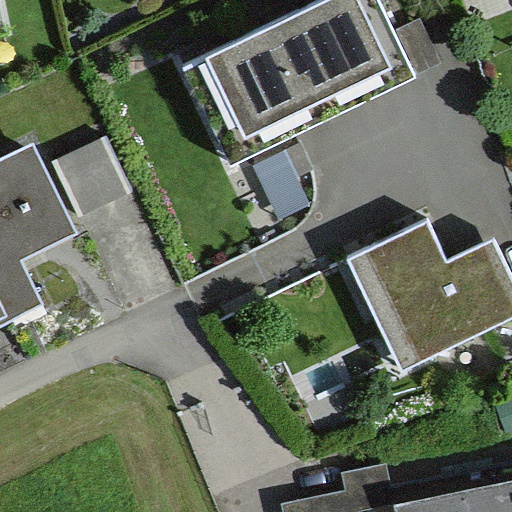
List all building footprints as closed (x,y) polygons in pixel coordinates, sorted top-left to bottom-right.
[(0,0),(0,33),(8,32),(2,0),(0,0)] [(378,0),(304,0),(185,59),(233,155),(411,66),(378,0)] [(28,134),(0,147),(0,314),(42,293),(21,251),(73,224),(28,134)] [(73,212),(131,199),(117,139),(59,152),(73,212)] [(259,164),(278,217),(311,205),(292,152),(259,164)] [(438,229),(356,269),(410,379),(511,329),(511,256),(506,244),(457,268),(438,229)] [(362,494),(300,503),(301,511),(365,511),(366,511),(404,504),(398,462),(358,468),(362,494)] [(511,511),(511,466),(417,485),(422,511),(511,511)]
